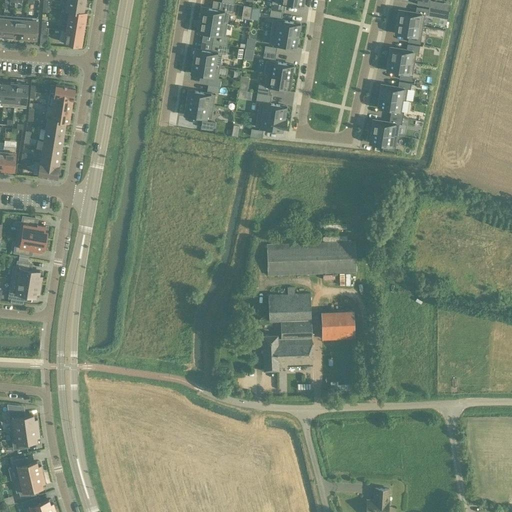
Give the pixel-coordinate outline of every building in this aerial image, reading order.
[(80,0),(67,0),(66,8),(86,12),(86,11),(83,11),(85,1),(80,0)] [(428,7),(436,8),(437,1),(429,0),(428,6),(428,7)] [(201,6),(199,19),(226,23),(228,12),(232,12),(233,3),(221,1),(220,9),(201,6)] [(256,17),(256,6),(241,6),(241,17),(256,17)] [(398,9),(396,21),(422,25),(424,14),(427,14),(428,8),(416,6),(415,12),(398,9)] [(66,8),(66,9),(69,9),(67,20),(85,22),(86,12),(66,8)] [(13,37),(15,15),(3,14),(1,36),(13,37)] [(24,38),(26,16),(15,15),(13,37),(24,38)] [(24,38),(36,39),(38,17),(26,16),(24,38)] [(228,36),(225,35),(226,23),(199,19),(197,31),(213,34),(212,42),(226,45),(228,36)] [(300,23),(277,19),(275,31),(298,35),(300,23)] [(67,20),(65,30),(61,29),(83,33),(85,22),(67,20)] [(419,43),(422,25),(396,21),(395,33),(408,35),(407,41),(419,43)] [(81,44),(83,33),(61,29),(59,41),(81,44)] [(273,44),(296,47),(298,35),(275,31),(273,44)] [(222,53),(225,53),(226,45),(212,42),(211,51),(194,48),(192,60),(220,65),(222,53)] [(390,47),(388,58),(414,63),(416,51),(418,51),(419,45),(407,43),(406,49),(390,47)] [(251,58),(252,49),(236,47),(234,56),(251,58)] [(399,78),(411,80),(414,63),(388,58),(386,70),(400,72),(399,78)] [(190,73),(218,77),(220,65),(192,60),(190,73)] [(293,64),(270,60),(268,73),(291,76),(293,64)] [(266,85),(289,89),(291,76),(268,73),(266,85)] [(238,88),(246,89),(247,76),(239,75),(238,88)] [(402,99),(402,100),(405,100),(407,88),(409,89),(410,82),(398,80),(397,87),(381,84),(379,96),(402,99)] [(14,106),(16,82),(4,81),(2,105),(14,106)] [(25,107),(28,83),(16,82),(14,106),(25,107)] [(72,98),(74,86),(56,83),(54,95),(72,98)] [(187,89),(185,102),(213,106),(215,94),(187,89)] [(47,105),(71,109),(72,98),(54,95),(52,105),(47,105)] [(403,111),(400,111),(402,100),(402,99),(379,96),(377,107),(391,109),(390,116),(402,118),(403,111)] [(183,114),(211,119),(213,106),(185,102),(183,114)] [(261,114),(284,118),(284,117),(286,106),(263,102),(261,114)] [(71,109),(47,105),(45,116),(66,120),(69,121),(71,109)] [(284,117),(284,118),(261,114),(259,127),(282,130),(283,127),(284,128),(285,118),(284,117)] [(64,131),(66,120),(45,116),(45,117),(47,117),(45,128),(64,131)] [(401,124),(402,118),(390,116),(389,122),(373,119),(371,131),(396,135),(398,124),(401,124)] [(212,129),(214,122),(202,120),(201,127),(212,129)] [(45,128),(43,139),(62,142),(64,131),(45,128)] [(251,128),(250,135),(262,137),(263,130),(251,128)] [(394,153),(396,135),(371,131),(369,142),(383,145),(381,151),(394,153)] [(41,150),(60,153),(62,142),(43,139),(41,150)] [(4,146),(2,169),(13,170),(15,147),(4,146)] [(60,153),(41,150),(40,161),(35,160),(35,161),(58,165),(60,153)] [(58,165),(35,161),(33,173),(56,176),(58,165)] [(19,221),(17,233),(45,238),(47,226),(34,224),(35,218),(23,215),(22,222),(19,221)] [(45,238),(17,233),(14,252),(29,254),(30,248),(41,250),(42,246),(44,247),(44,244),(45,238)] [(267,274),(356,271),(355,241),(266,244),(267,274)] [(13,270),(11,278),(40,283),(42,271),(29,268),(30,262),(17,260),(16,266),(13,266),(13,270)] [(40,283),(11,278),(8,297),(24,299),(25,293),(36,295),(36,291),(38,292),(39,289),(40,283)] [(278,366),(313,365),(311,292),(294,293),(294,286),(287,286),(287,293),(268,293),(269,321),(281,320),(281,338),(277,338),(277,334),(263,334),(264,369),(278,368),(278,366)] [(321,315),(321,330),(354,329),(353,313),(321,315)] [(9,411),(11,430),(37,426),(36,417),(34,417),(34,414),(22,416),(21,409),(9,411)] [(14,448),(26,446),(26,440),(37,439),(37,435),(38,435),(38,433),(38,432),(37,426),(11,430),(14,448)] [(42,472),(39,460),(26,463),(25,457),(12,460),(14,467),(16,466),(18,477),(14,479),(42,472)] [(14,479),(17,491),(19,490),(21,496),(33,494),(32,488),(43,485),(42,482),(44,481),(42,472),(14,479)] [(387,511),(389,489),(375,488),(374,500),(367,499),(366,511),(387,511)] [(19,502),(22,511),(49,511),(55,510),(52,501),(50,502),(49,499),(38,503),(36,497),(19,502)]
